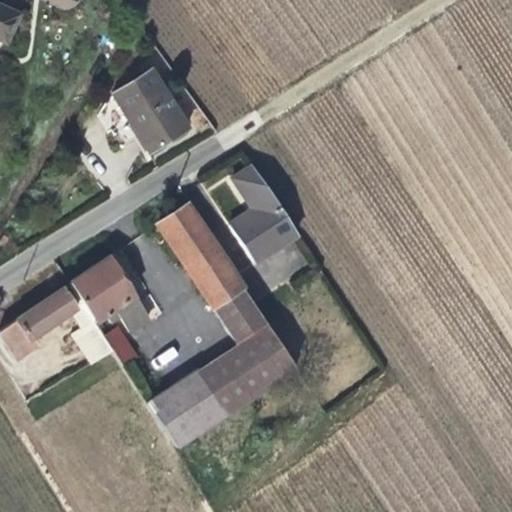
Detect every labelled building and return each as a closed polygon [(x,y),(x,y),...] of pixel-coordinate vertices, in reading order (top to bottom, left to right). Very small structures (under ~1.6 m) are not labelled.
[(136,155),(174,132),(140,75),(101,99),(136,155)] [(287,237),(241,168),(222,181),(243,212),(220,228),(245,265),(287,237)] [(289,369),(238,293),(180,207),(152,226),(230,345),(188,372),(217,417),(289,369)] [(101,260),(62,286),(86,324),(106,310),(121,334),(141,321),(101,260)] [(103,351),(86,324),(62,286),(61,284),(4,321),(0,315),(0,347),(8,360),(29,346),(25,339),(65,312),(81,339),(73,345),(84,363),(103,351)] [(217,417),(188,372),(138,405),(168,451),(217,417)]
